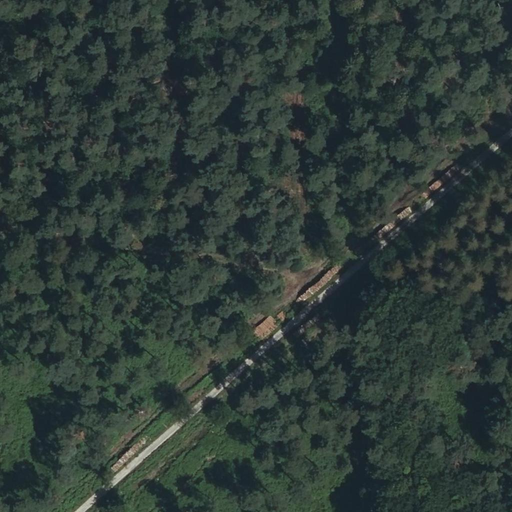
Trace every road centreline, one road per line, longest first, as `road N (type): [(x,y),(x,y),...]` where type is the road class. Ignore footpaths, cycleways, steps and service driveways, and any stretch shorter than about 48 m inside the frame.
road 1 (track): [(511,128),(76,511)]
road 2 (track): [(511,299),(341,277)]
